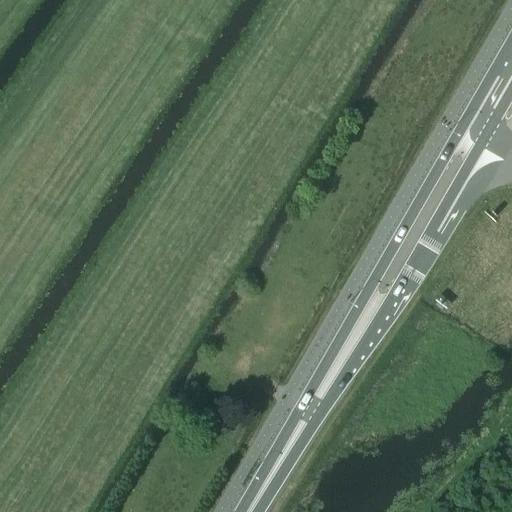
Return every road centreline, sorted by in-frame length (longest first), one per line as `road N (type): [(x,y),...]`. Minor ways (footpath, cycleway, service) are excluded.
road 1 (primary): [(457,134),(369,286),(316,398)]
road 2 (primary): [(316,398),(390,298),(478,147)]
road 3 (primary): [(316,398),(248,511)]
